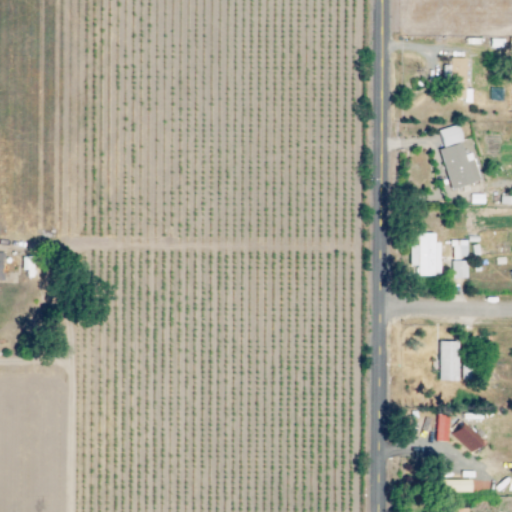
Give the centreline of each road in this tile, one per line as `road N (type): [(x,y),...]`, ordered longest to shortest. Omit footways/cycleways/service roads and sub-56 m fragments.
road 1 (residential): [(382,511),(384,0)]
road 2 (residential): [(73,511),(74,339)]
road 3 (residential): [(382,311),(511,312)]
